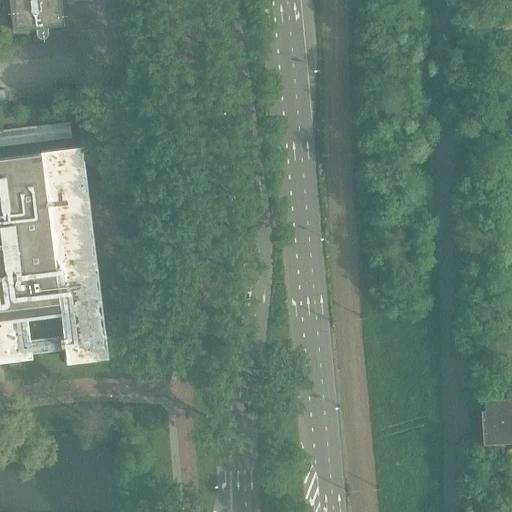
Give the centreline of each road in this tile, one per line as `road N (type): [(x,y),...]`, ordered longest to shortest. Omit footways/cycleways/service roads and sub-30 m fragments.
road 1 (secondary): [(334,511),(287,0)]
road 2 (secondary): [(225,0),(258,234),(245,473)]
